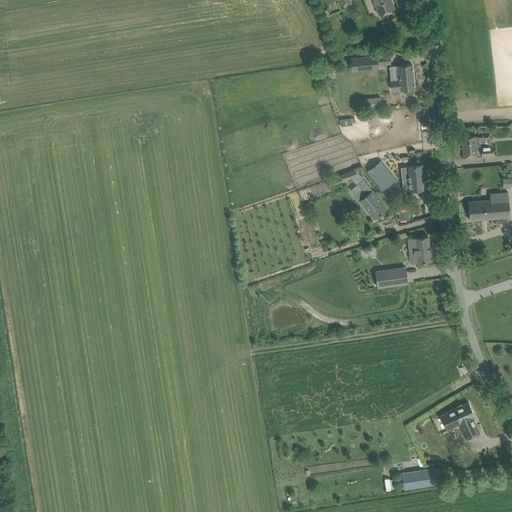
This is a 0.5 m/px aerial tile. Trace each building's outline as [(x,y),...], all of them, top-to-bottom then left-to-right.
[(372,0),(378,15),(395,9),(391,0),(372,0)] [(351,58),(352,70),(378,68),(377,56),(351,58)] [(391,81),(391,89),(401,88),(401,90),(414,88),(412,64),(398,65),(400,80),(391,81)] [(366,108),(374,107),(373,97),(365,98),(366,108)] [(379,134),(380,143),(391,142),(389,132),(379,134)] [(475,136),(462,137),(464,158),(492,156),(492,145),(484,146),(483,137),(475,137),(475,136)] [(380,161),(368,171),(383,190),(395,180),(380,161)] [(408,166),(409,178),(402,179),(403,190),(410,189),(410,190),(424,189),(421,165),(408,166)] [(348,172),(341,174),(343,180),(350,178),(348,172)] [(363,179),(350,190),(359,200),(359,201),(374,220),(387,209),(372,190),(363,179)] [(490,200),(468,202),(470,220),(510,217),(508,192),(490,194),(490,200)] [(398,221),(410,220),(409,205),(398,206),(398,221)] [(408,239),(411,263),(433,260),(432,245),(429,246),(428,237),(408,239)] [(375,271),(376,287),(408,283),(405,267),(375,271)] [(475,416),(469,403),(440,416),(447,429),(459,423),(461,427),(466,439),(480,433),(474,421),(472,417),(475,416)] [(402,473),(404,489),(442,483),(439,467),(402,473)]
